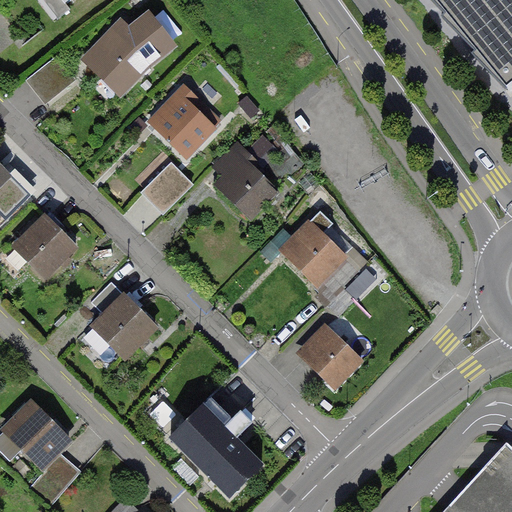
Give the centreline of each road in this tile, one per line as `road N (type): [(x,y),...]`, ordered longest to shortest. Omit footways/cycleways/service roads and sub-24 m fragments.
road 1 (residential): [(0,113),(348,456)]
road 2 (primary): [(338,0),(470,200),(498,259)]
road 3 (residential): [(0,322),(188,511)]
road 4 (primary): [(511,200),(356,0)]
road 5 (secondary): [(494,279),(476,319),(348,456)]
road 6 (secondary): [(348,456),(511,347)]
